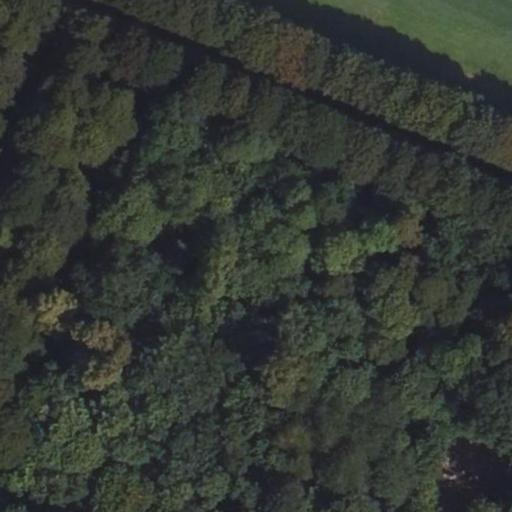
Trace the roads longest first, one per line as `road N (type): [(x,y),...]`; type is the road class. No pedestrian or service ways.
road 1 (track): [(69,0),(511,185)]
road 2 (track): [(50,0),(0,121)]
